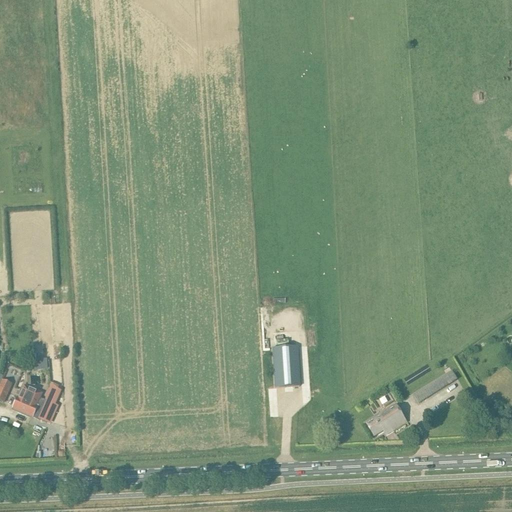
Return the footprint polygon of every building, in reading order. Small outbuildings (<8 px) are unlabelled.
[(266,334),(266,342),(265,342),(265,349),(274,348),(274,341),(273,341),(273,333),(266,334)] [(299,387),(298,377),(296,348),(272,349),(275,389),(299,387)] [(458,380),(453,371),(447,375),(413,396),(418,404),(458,380)] [(1,380),(0,382),(0,401),(3,402),(10,384),(1,380)] [(17,399),(13,408),(32,417),(39,422),(40,420),(50,424),(58,406),(55,405),(61,391),(57,390),(59,386),(51,383),(44,397),(45,398),(44,400),(39,398),(41,394),(24,386),(18,399),(17,399)] [(267,390),(267,396),(269,396),(270,409),(278,410),(278,403),(276,403),(275,389),(267,390)] [(397,406),(366,425),(374,437),(389,428),(392,432),(407,423),(397,406)]
